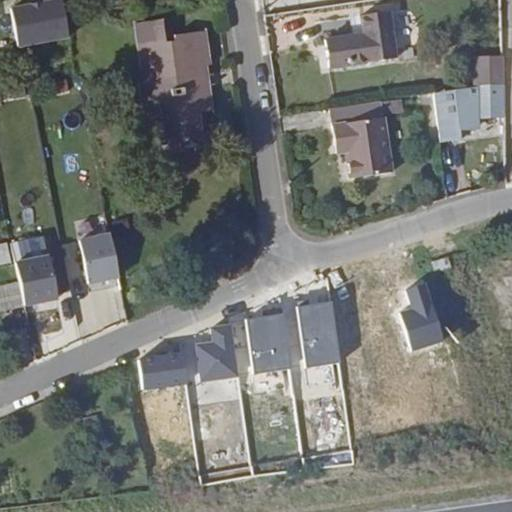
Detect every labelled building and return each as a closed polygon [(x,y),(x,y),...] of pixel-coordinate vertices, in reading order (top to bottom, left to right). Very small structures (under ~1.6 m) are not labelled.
[(18,48),(68,37),(60,0),(10,11),(18,48)] [(395,59),(388,12),(361,15),(363,34),(325,40),(329,69),(395,59)] [(212,110),(205,65),(209,65),(205,31),(173,35),(174,42),(165,43),(162,19),(134,23),(142,78),(140,79),(138,79),(141,102),(160,100),(165,139),(201,134),(198,112),(212,110)] [(504,83),(503,55),(475,56),(476,86),(504,83)] [(505,114),(504,83),(476,86),(478,115),(505,114)] [(478,115),(476,86),(433,93),(441,141),(462,139),(461,124),(478,123),(478,115)] [(403,111),(401,99),(381,102),(383,114),(403,111)] [(381,102),(329,110),(331,124),(334,146),(343,145),(344,153),(348,179),(392,172),(383,114),(381,102)] [(344,153),(343,145),(334,146),(336,154),(344,153)] [(109,234),(79,240),(88,283),(118,277),(109,234)] [(0,263),(14,260),(11,246),(10,244),(0,246),(0,263)] [(47,256),(14,263),(24,306),(56,299),(47,256)] [(450,268),(447,258),(431,262),(434,272),(450,268)] [(423,286),(407,291),(412,307),(398,312),(411,352),(442,341),(423,286)] [(331,302),(295,307),(303,368),(340,363),(331,302)] [(281,314),(243,320),(253,375),(290,369),(281,314)] [(230,326),(207,329),(209,343),(194,345),(198,382),(236,377),(230,326)] [(184,351),(137,357),(141,389),(188,383),(184,351)]
